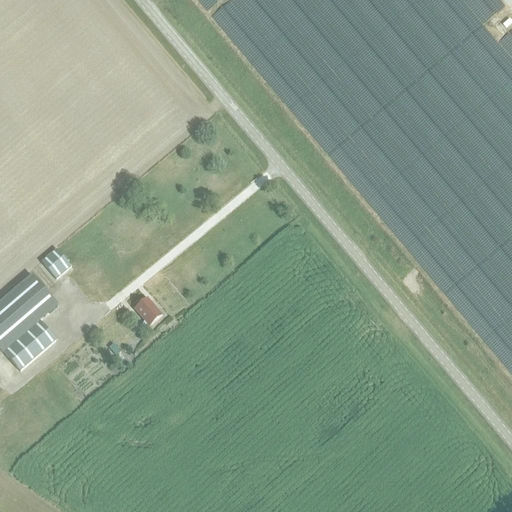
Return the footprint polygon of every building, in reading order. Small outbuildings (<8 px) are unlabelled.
[(71,268),(57,250),(41,263),(56,281),(71,268)] [(58,307),(32,277),(0,304),(0,349),(4,354),(40,323),(58,307)] [(162,317),(148,300),(135,311),(149,328),(162,317)] [(4,354),(20,373),(57,342),(40,323),(4,354)] [(109,349),(117,357),(121,353),(114,345),(109,349)]
